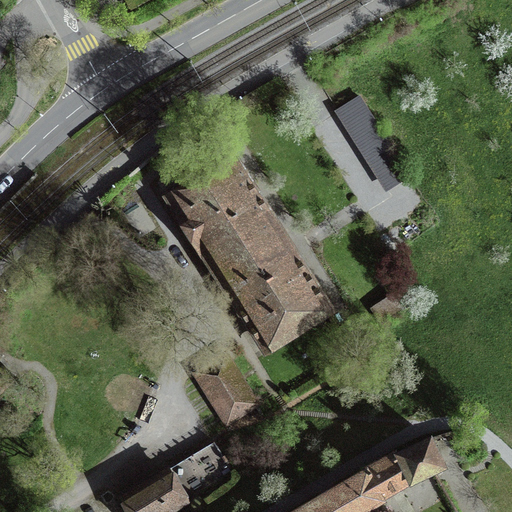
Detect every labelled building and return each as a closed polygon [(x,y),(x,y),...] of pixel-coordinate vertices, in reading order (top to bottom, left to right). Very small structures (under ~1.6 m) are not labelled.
[(124,0),(130,11),(149,0),(124,0)] [(359,96),(337,110),(387,190),(409,176),(359,96)] [(185,165),(163,179),(266,346),(326,308),(240,171),(203,194),(185,165)] [(373,309),(380,320),(399,307),(392,297),(373,309)] [(227,422),(256,403),(225,355),(196,373),(227,422)] [(0,386),(8,379),(0,369),(0,386)] [(359,511),(411,481),(443,466),(430,439),(398,454),(297,511),(359,511)] [(162,472),(179,500),(230,468),(214,441),(162,472)] [(132,497),(130,498),(136,511),(160,511),(179,500),(162,472),(129,492),(132,497)]
